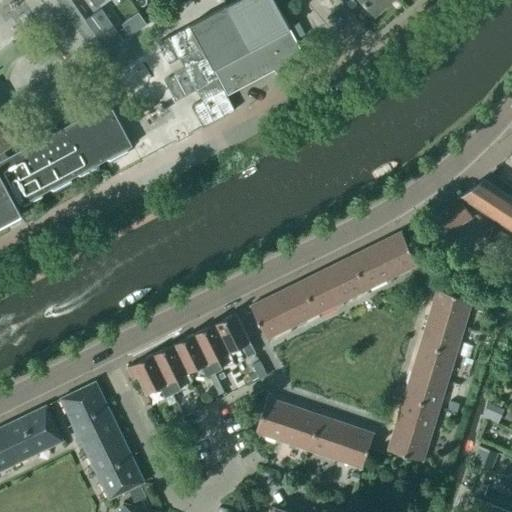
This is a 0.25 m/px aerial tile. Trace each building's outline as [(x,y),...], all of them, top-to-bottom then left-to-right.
[(303,55),(274,0),(216,0),(215,1),(220,9),(190,25),(227,95),(303,55)] [(361,0),(375,14),(390,0),(361,0)] [(105,48),(116,40),(104,20),(92,29),(105,48)] [(202,127),(234,110),(189,26),(157,43),(168,64),(179,58),(185,69),(164,80),(175,101),(196,90),(202,100),(191,106),(202,127)] [(117,32),(122,39),(130,34),(125,27),(117,32)] [(0,227),(22,216),(17,207),(22,204),(25,205),(42,196),(42,193),(51,189),(54,190),(71,181),(72,178),(78,174),(81,176),(98,167),(99,163),(107,159),(110,160),(127,151),(128,148),(132,146),(108,104),(107,105),(108,106),(8,160),(1,150),(3,148),(0,143),(0,227)] [(511,197),(484,179),(460,196),(511,230),(511,197)] [(443,206),(456,227),(472,217),(459,196),(443,206)] [(444,234),(456,227),(443,206),(432,214),(444,234)] [(401,232),(375,244),(392,277),(417,265),(401,232)] [(392,277),(375,244),(350,257),(367,289),(392,277)] [(367,289),(350,257),(326,269),(342,302),(367,289)] [(342,302),(326,269),(301,281),(317,314),(342,302)] [(317,314),(301,281),(276,293),(292,326),(317,314)] [(428,317),(463,328),(471,301),(436,290),(428,317)] [(292,326),(276,293),(250,306),(266,339),(292,326)] [(475,309),(483,311),(485,303),(477,301),(475,309)] [(214,324),(229,353),(242,347),(246,357),(255,353),(235,313),(214,324)] [(420,344),(455,354),(463,328),(428,317),(420,344)] [(214,324),(194,334),(214,375),(222,371),(216,359),(229,353),(214,324)] [(194,334),(173,344),(187,374),(200,367),(206,379),(214,375),(194,334)] [(173,344),(152,354),(172,395),(180,391),(175,380),(187,374),(173,344)] [(412,371),(447,381),(455,354),(420,344),(412,371)] [(511,351),(503,369),(511,373),(511,351)] [(172,395),(152,354),(131,365),(145,394),(158,388),(164,399),(172,395)] [(267,376),(260,362),(252,366),(256,372),(249,376),(252,382),(259,378),(259,380),(267,376)] [(404,397),(439,408),(447,381),(412,371),(404,397)] [(72,424),(107,407),(95,381),(60,398),(72,424)] [(256,430),(282,439),(294,405),(267,396),(256,430)] [(396,424),(431,435),(439,408),(404,397),(396,424)] [(459,404),(449,401),(447,409),(457,412),(459,404)] [(309,448),(320,415),(294,405),(282,439),(309,448)] [(504,413),(486,405),(482,417),(499,424),(504,413)] [(45,406),(20,418),(37,453),(62,441),(45,406)] [(72,424),(84,449),(120,432),(107,407),(72,424)] [(347,424),(320,415),(309,448),(335,457),(347,424)] [(20,418),(0,427),(0,440),(12,465),(37,453),(20,418)] [(347,424),(335,457),(362,467),(374,433),(347,424)] [(423,462),(431,435),(396,424),(387,451),(423,462)] [(120,432),(84,449),(96,474),(132,457),(120,432)] [(0,470),(12,465),(0,440),(0,470)] [(144,482),(132,457),(96,474),(108,500),(128,490),(140,484),(144,482)] [(478,482),(468,478),(464,487),(474,491),(478,482)] [(140,484),(128,490),(135,503),(146,497),(140,484)] [(469,511),(511,511),(493,505),(475,498),(469,511)]
